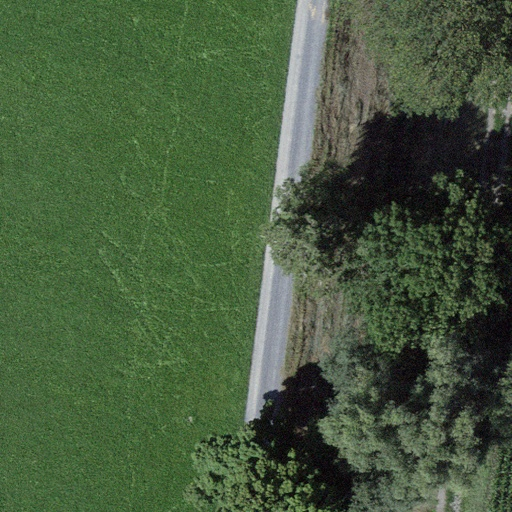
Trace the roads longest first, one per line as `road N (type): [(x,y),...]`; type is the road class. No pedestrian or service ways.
road 1 (track): [(322,0),(257,511)]
road 2 (track): [(511,1),(443,511)]
